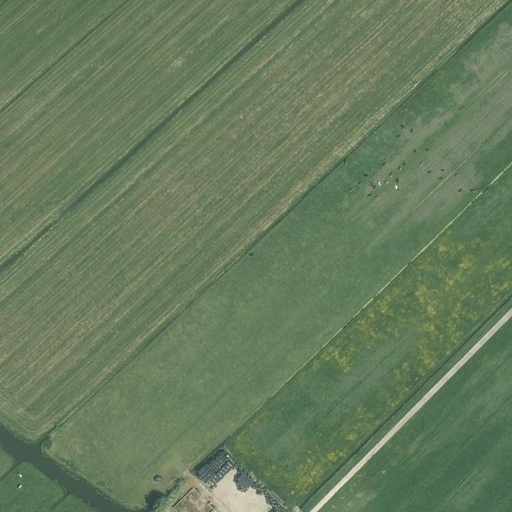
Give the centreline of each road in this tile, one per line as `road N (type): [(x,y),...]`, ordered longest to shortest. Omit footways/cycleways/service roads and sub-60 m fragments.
road 1 (track): [(275,0),(0,249)]
road 2 (track): [(313,511),(511,311)]
